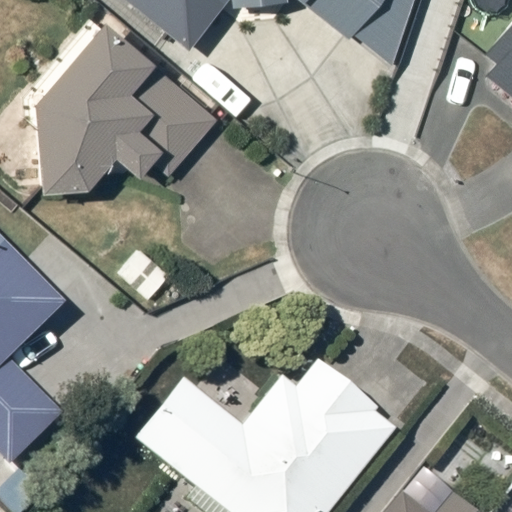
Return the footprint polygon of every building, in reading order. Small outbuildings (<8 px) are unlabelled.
[(281,1),(280,0),(290,0),(297,5),(298,3),(345,40),(348,35),(387,64),(409,0),(117,0),(182,51),(223,0),(225,0),(227,9),(281,1)] [(511,13),(480,54),(493,64),(482,77),(511,101),(511,114),(511,116),(511,13)] [(76,191),(103,159),(127,180),(144,160),(164,177),(212,121),(95,22),(24,104),(33,193),(76,191)] [(58,307),(0,248),(0,462),(4,467),(56,416),(2,362),(58,307)] [(165,276),(137,252),(117,276),(144,300),(165,276)] [(371,411),(312,365),(291,391),(278,381),(238,430),(178,382),(131,441),(219,511),(326,511),(390,431),(369,414),(371,411)] [(467,511),(448,496),(434,511),(415,511),(398,497),(385,511),(467,511)]
